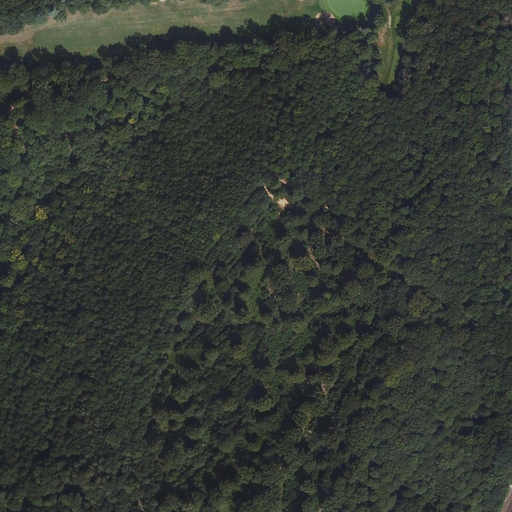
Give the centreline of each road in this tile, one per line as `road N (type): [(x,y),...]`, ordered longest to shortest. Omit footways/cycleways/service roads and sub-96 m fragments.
road 1 (track): [(270,172),(263,83),(251,69),(47,84),(0,119)]
road 2 (track): [(0,302),(12,247),(34,214),(231,70)]
